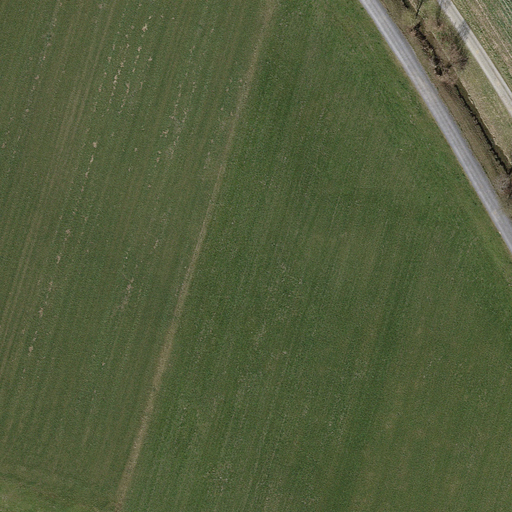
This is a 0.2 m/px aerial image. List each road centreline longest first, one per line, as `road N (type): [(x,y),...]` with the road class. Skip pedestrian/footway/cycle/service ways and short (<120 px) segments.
road 1 (track): [(363,0),(511,245)]
road 2 (track): [(511,109),(439,0)]
